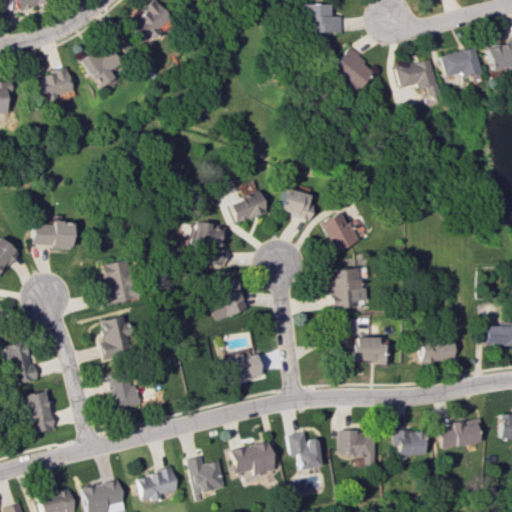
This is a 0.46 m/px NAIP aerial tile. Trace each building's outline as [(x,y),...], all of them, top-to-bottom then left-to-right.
[(10,0),(14,10),(40,0),(10,0)] [(164,21),(150,0),(145,0),(136,6),(139,12),(122,23),(133,41),(164,21)] [(321,4),(294,3),(293,31),(332,32),(332,15),(321,15),(321,4)] [(511,38),(480,47),(485,70),(511,63),(511,58),(511,56),(511,55),(511,38)] [(91,85),(106,78),(102,69),(112,64),(104,45),(72,59),(81,77),(86,74),(91,85)] [(322,65),(332,75),(328,80),(342,93),(365,69),(340,46),(322,65)] [(433,53),(437,75),(456,72),(456,75),(474,73),(470,47),(433,53)] [(386,66),(391,87),(408,83),(409,87),(417,86),(420,95),(430,93),(422,58),(386,66)] [(50,98),(49,92),(63,90),(60,69),(23,74),(27,101),(50,98)] [(272,210),(303,220),(308,204),(301,202),(304,194),(280,187),(272,210)] [(231,222),(260,210),(252,190),(223,201),(231,222)] [(314,222),(330,251),(352,240),(336,210),(314,222)] [(65,221),(44,220),(44,225),(24,224),(23,245),(64,246),(65,221)] [(197,262),(220,265),(222,249),(218,249),(220,225),(192,222),(190,246),(199,247),(197,262)] [(0,263),(10,252),(0,243),(0,263)] [(94,264),(99,286),(90,288),(93,306),(124,299),(116,259),(94,264)] [(328,308),(351,306),(351,300),(358,299),(355,266),(324,270),(328,308)] [(215,318),(242,307),(229,276),(202,287),(215,318)] [(121,316),(94,318),(98,353),(124,351),(121,316)] [(511,321),(505,321),(505,325),(480,324),(480,344),(511,345),(511,321)] [(373,336),(348,336),(348,361),(384,361),(384,343),(372,343),(373,336)] [(0,365),(4,384),(27,379),(17,339),(0,343),(0,365)] [(422,341),(423,349),(414,349),(414,360),(447,359),(447,340),(422,341)] [(221,356),(224,380),(256,376),(253,352),(221,356)] [(98,372),(107,409),(130,403),(121,367),(98,372)] [(45,428),(38,389),(14,394),(22,433),(45,428)] [(495,437),(511,436),(511,413),(494,414),(495,437)] [(475,442),(474,430),(477,429),(476,419),(434,424),(437,447),(475,442)] [(335,455),(361,455),(361,463),(371,463),(371,434),(353,434),(353,429),(334,429),(335,455)] [(394,455),(420,453),(418,430),(401,431),(401,429),(388,429),(389,444),(393,444),(394,455)] [(283,433),(286,454),(294,453),(296,468),(318,466),(314,437),(301,439),(300,431),(283,433)] [(250,475),(271,470),(265,440),(226,448),(231,473),(248,469),(250,475)] [(189,493),(219,486),(213,459),(197,463),(195,455),(181,458),(189,493)] [(134,499),(144,497),(145,500),(157,498),(156,492),(170,489),(166,467),(129,475),(134,499)] [(78,511),(101,511),(117,508),(110,478),(73,487),(78,511)] [(29,497),(33,511),(52,511),(67,508),(61,487),(29,497)]
